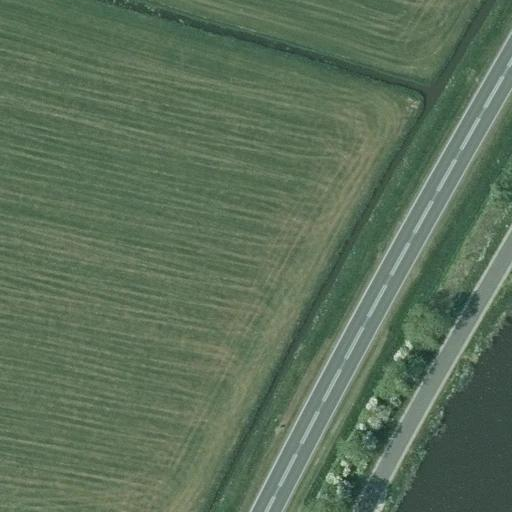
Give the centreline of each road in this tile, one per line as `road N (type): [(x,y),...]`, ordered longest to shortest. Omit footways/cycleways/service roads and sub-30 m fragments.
road 1 (trunk): [(262,511),(352,330),(511,54)]
road 2 (unclassified): [(369,511),(511,256)]
